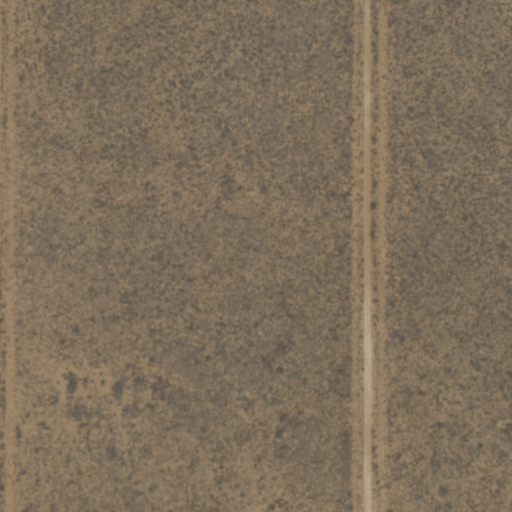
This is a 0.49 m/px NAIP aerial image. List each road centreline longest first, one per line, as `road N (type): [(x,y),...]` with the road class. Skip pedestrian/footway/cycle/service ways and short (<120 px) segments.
road 1 (track): [(369,0),(370,511)]
road 2 (track): [(5,511),(5,0)]
